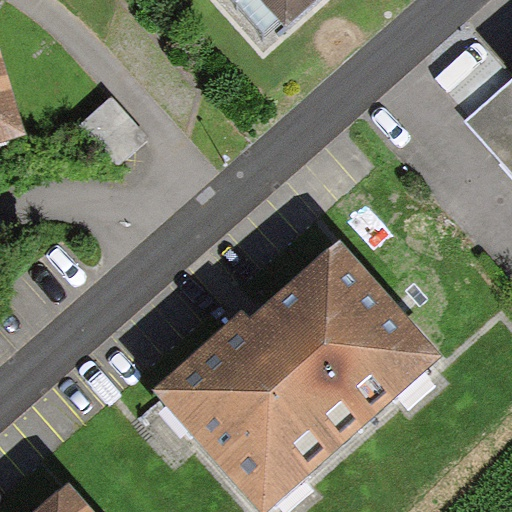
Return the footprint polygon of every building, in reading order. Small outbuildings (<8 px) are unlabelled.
[(312,0),(258,0),(282,27),(312,0)] [(0,143),(23,137),(0,57),(0,143)] [(511,75),(464,118),(511,172),(511,75)] [(118,99),(87,131),(128,176),(158,146),(118,99)] [(264,511),(439,362),(338,246),(249,322),(242,314),(156,388),(263,511),(264,511)] [(90,511),(69,488),(41,511),(90,511)]
